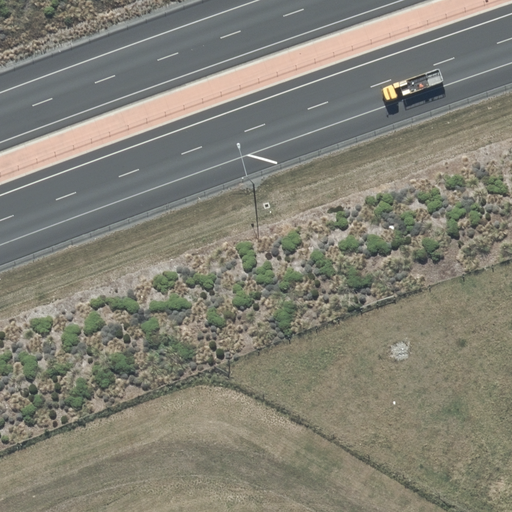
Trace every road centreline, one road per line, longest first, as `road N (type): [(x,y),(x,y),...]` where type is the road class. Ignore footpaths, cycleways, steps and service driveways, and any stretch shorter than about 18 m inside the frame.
road 1 (motorway): [(511,37),(0,220)]
road 2 (motorway): [(0,115),(328,0)]
